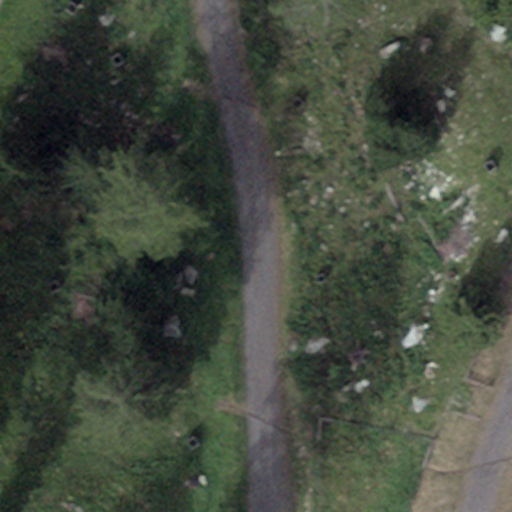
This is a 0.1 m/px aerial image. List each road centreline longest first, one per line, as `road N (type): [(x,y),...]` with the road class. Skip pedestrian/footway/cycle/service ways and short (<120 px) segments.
road 1 (track): [(208,0),(208,42),(256,254),(269,511)]
road 2 (track): [(462,511),(511,397)]
